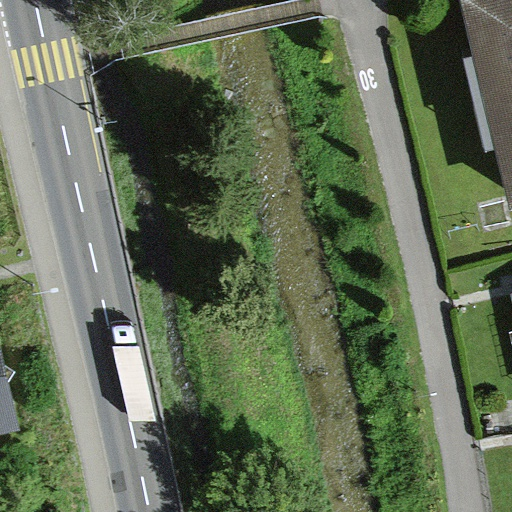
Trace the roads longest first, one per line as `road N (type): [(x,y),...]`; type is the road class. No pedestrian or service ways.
road 1 (primary): [(149,511),(35,0)]
road 2 (residential): [(462,511),(423,264),(357,0)]
